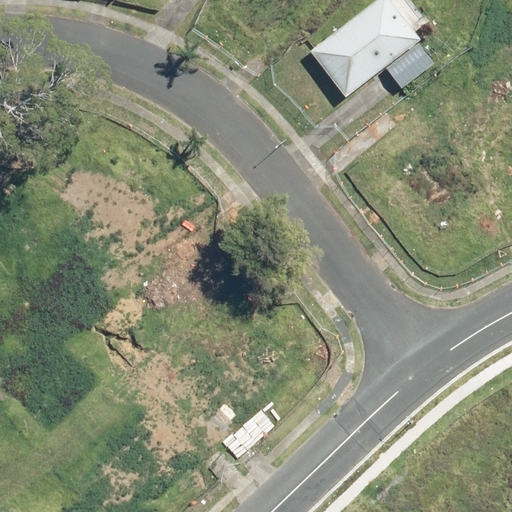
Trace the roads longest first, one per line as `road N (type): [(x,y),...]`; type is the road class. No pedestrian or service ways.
road 1 (residential): [(422,368),(249,141),(191,93),(62,48),(0,50)]
road 2 (residential): [(422,368),(273,511)]
